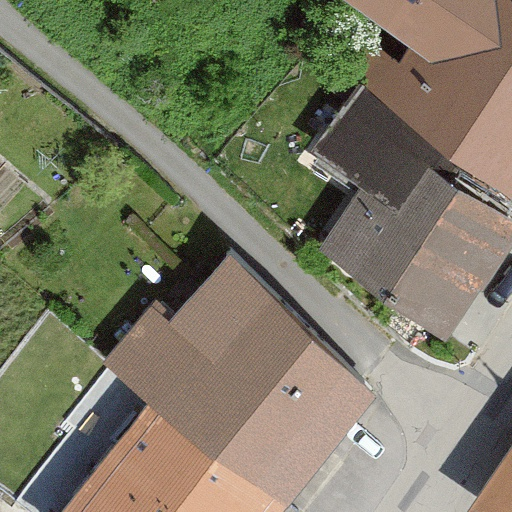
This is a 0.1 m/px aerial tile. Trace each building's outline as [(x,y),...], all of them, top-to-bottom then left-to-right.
[(511,182),(511,3),(508,0),(365,0),(384,14),(419,40),(407,53),(374,32),(350,68),(369,81),(511,182)] [(511,243),(511,182),(369,81),(312,160),(358,186),(328,256),(454,340),(511,243)] [(295,507),(389,390),(231,260),(175,326),(154,308),(112,359),(156,394),(295,507)] [(290,511),(295,507),(156,394),(59,511),(290,511)] [(511,511),(511,457),(481,503),(494,511),(511,511)]
